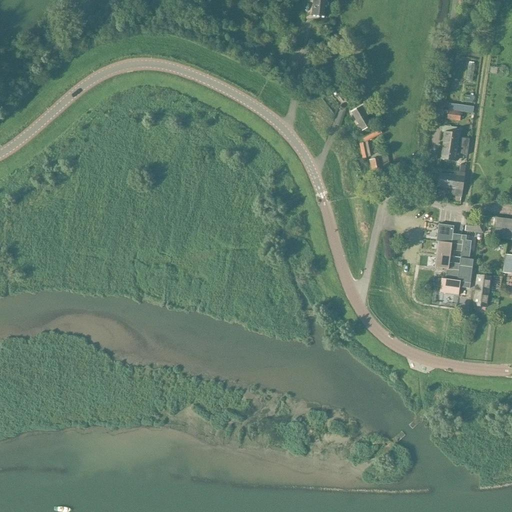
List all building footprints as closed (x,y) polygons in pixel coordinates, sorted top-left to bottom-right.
[(325,17),(327,0),(312,0),(311,15),(325,17)] [(447,117),(446,120),(459,121),(459,119),(460,112),(472,114),(473,108),(449,104),(448,111),(447,117)] [(361,107),(351,113),(362,131),(371,125),(361,107)] [(364,143),(359,144),(362,158),(370,157),(367,142),(382,134),(379,130),(363,140),(364,143)] [(445,133),(443,145),(467,149),(468,149),(470,139),(458,138),(458,134),(445,133)] [(443,145),(441,159),(455,161),(456,154),(466,155),(467,156),(468,149),(467,149),(443,145)] [(373,177),(387,174),(390,173),(389,165),(387,154),(379,156),(379,158),(369,160),(373,177)] [(439,174),(437,187),(451,189),(452,189),(455,189),(454,197),(453,203),(459,204),(460,198),(464,174),(465,166),(460,165),(459,173),(454,172),(453,176),(439,174)] [(490,234),(494,234),(494,238),(511,240),(511,235),(511,219),(497,218),(488,217),(487,227),(491,228),(490,234)] [(465,225),(464,230),(465,230),(482,233),(483,233),(484,223),(483,223),(474,222),(466,221),(465,225)] [(438,241),(434,267),(446,269),(445,279),(441,279),(439,293),(458,295),(459,287),(470,289),(473,259),(469,259),(471,241),(466,240),(466,236),(453,234),(454,227),(438,225),(437,230),(439,231),(439,236),(444,237),(444,242),(438,241)] [(477,276),(473,306),(486,308),(490,277),(477,276)]
